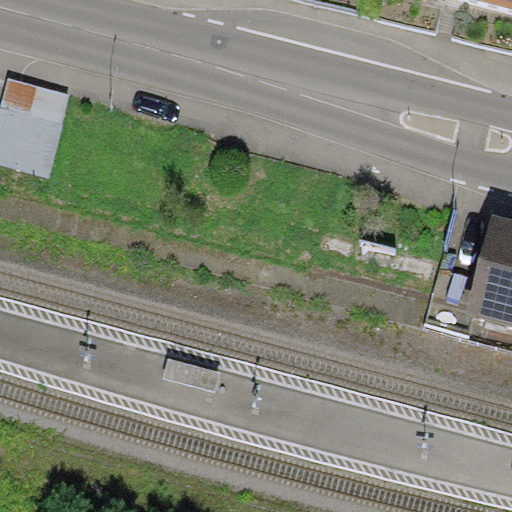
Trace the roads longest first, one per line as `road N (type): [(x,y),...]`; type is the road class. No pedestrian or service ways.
road 1 (secondary): [(284,82),(0,4)]
road 2 (secondary): [(284,82),(375,136),(511,173)]
road 3 (secondary): [(511,113),(395,86),(284,82)]
